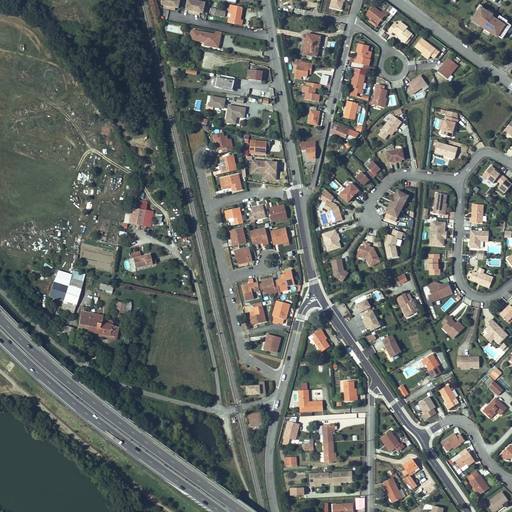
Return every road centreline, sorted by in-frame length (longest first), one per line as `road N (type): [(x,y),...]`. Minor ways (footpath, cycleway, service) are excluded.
road 1 (unclassified): [(279,399),(216,410),(108,380),(0,290)]
road 2 (trunk): [(243,511),(85,396),(0,318)]
road 3 (trunk): [(0,336),(75,405),(221,511)]
road 4 (track): [(170,511),(0,370)]
road 5 (secondary): [(265,0),(298,193)]
road 6 (residential): [(351,20),(310,189),(299,201)]
road 7 (residential): [(457,179),(459,279),(484,296),(511,282)]
road 8 (tertiary): [(511,85),(396,0)]
road 9 (residential): [(381,384),(369,398),(369,511)]
road 10 (residential): [(224,278),(242,353),(284,380)]
road 11 (residential): [(457,179),(391,179),(371,200),(372,222)]
